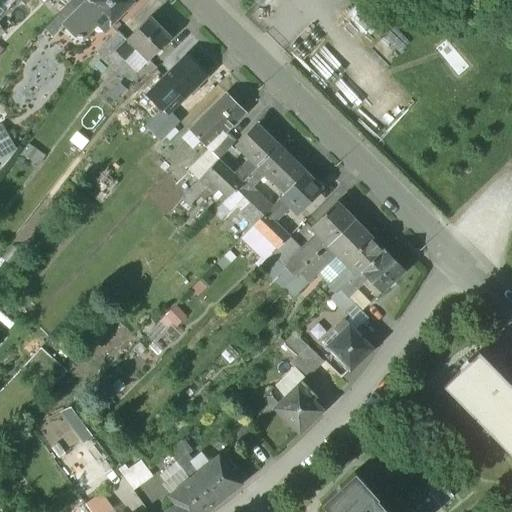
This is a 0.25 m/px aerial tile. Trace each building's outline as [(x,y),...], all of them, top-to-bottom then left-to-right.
[(84,0),(76,0),(58,18),(65,25),(73,18),(83,28),(97,13),(86,2),(84,0)] [(130,0),(88,0),(86,2),(97,13),(109,25),(133,2),(130,0)] [(149,18),(127,40),(135,49),(147,61),(169,39),(149,18)] [(127,40),(115,51),(124,60),(135,49),(127,40)] [(186,54),(164,76),(171,84),(176,90),(171,95),(179,103),(207,76),(186,54)] [(164,76),(146,93),(154,101),(171,84),(164,76)] [(154,101),(146,93),(140,99),(148,107),(154,101)] [(225,94),(205,115),(208,117),(192,133),(206,146),(221,131),(224,134),(244,113),(225,94)] [(168,116),(154,101),(148,107),(141,113),(164,136),(179,122),(171,113),(168,116)] [(232,177),(216,161),(208,169),(203,174),(211,182),(226,196),(227,197),(234,189),(256,166),(257,167),(277,146),(256,126),(237,147),(238,148),(234,152),(238,156),(243,152),(249,158),(232,177)] [(305,173),(277,146),(257,167),(264,174),(284,194),(305,173)] [(219,158),(210,150),(200,161),(208,169),(216,161),(219,158)] [(256,166),(234,189),(243,198),(251,189),(258,182),(258,181),(264,174),(257,167),(256,166)] [(270,208),(264,214),(275,224),(287,212),(284,208),(289,203),(300,214),(323,191),(305,173),(284,194),(270,208)] [(226,196),(211,182),(206,187),(222,203),(226,196)] [(270,208),(251,189),(243,198),(250,204),(241,213),(253,225),(264,214),(270,208)] [(304,251),(287,269),(296,278),(312,262),(328,246),(330,245),(354,220),(337,202),(310,229),(318,237),(304,251)] [(275,224),(264,214),(253,225),(278,249),(289,238),(275,224)] [(382,250),(354,220),(330,245),(328,246),(338,255),(356,275),(360,271),(382,250)] [(278,249),(273,255),(287,269),(304,251),(290,237),(289,238),(278,249)] [(328,246),(312,262),(321,271),(338,255),(328,246)] [(382,250),(360,271),(367,279),(367,280),(380,293),(402,271),(382,250)] [(296,278),(289,284),(292,287),(303,277),(308,283),(321,271),(312,262),(296,278)] [(356,275),(338,291),(346,299),(367,279),(360,271),(356,275)] [(358,329),(352,323),(349,327),(343,322),(335,330),(341,335),(328,348),(349,369),(370,348),(361,339),(366,335),(359,328),(358,329)] [(323,362),(293,334),(282,345),(297,358),(289,366),(293,370),(305,381),(323,362)] [(273,361),(265,354),(257,361),(264,369),(273,361)] [(511,412),(511,388),(477,354),(468,363),(467,362),(457,371),(459,372),(443,388),(490,435),(511,412)] [(293,370),(273,390),(283,401),(302,382),(303,383),(305,381),(293,370)] [(283,401),(275,408),(297,433),(320,410),(312,402),(317,397),(303,383),(302,382),(283,401)] [(273,390),(272,389),(264,396),(275,408),(283,401),(273,390)] [(511,412),(490,435),(511,458),(511,412)] [(239,421),(228,431),(246,452),(257,442),(239,421)] [(183,441),(167,453),(175,463),(181,470),(189,480),(192,477),(197,473),(193,464),(187,456),(192,452),(183,441)] [(197,473),(192,477),(214,504),(239,482),(219,456),(197,473)] [(144,460),(122,469),(130,488),(152,480),(144,460)] [(175,463),(160,475),(166,482),(181,470),(175,463)] [(376,499),(354,474),(321,504),(328,511),(386,511),(375,500),(376,499)] [(189,480),(171,496),(176,504),(165,511),(204,511),(214,504),(192,477),(189,480)] [(451,498),(436,480),(425,490),(440,507),(451,498)]
